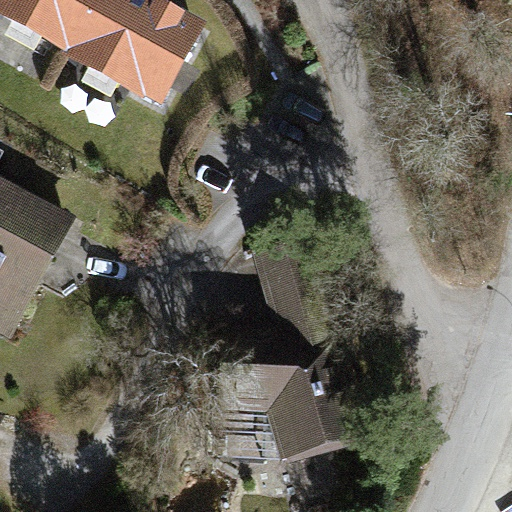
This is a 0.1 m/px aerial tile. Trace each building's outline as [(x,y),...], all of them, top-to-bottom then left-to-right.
[(0,0),(0,12),(66,49),(93,0),(0,0)] [(93,0),(66,49),(72,52),(69,56),(141,95),(143,92),(161,101),(197,35),(176,24),(179,17),(148,0),(93,0)] [(0,324),(11,331),(69,227),(0,188),(0,324)] [(300,325),(331,318),(309,240),(259,255),(283,337),(299,337),(300,325)] [(226,355),(223,404),(273,406),(287,456),(360,436),(359,415),(331,318),(300,325),(299,337),(283,337),(237,335),(226,355)]
